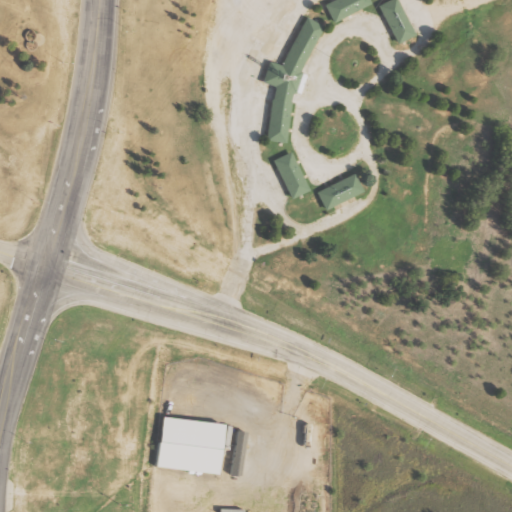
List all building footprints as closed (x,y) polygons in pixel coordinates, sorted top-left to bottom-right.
[(367,3),(365,0),(329,0),(320,5),(329,23),(367,3)] [(410,35),(394,0),(386,0),(375,5),(391,43),(410,35)] [(281,142),(287,101),(299,74),(297,73),(297,72),(319,26),(305,19),(281,70),(267,63),(260,80),(270,84),(262,139),(281,142)] [(285,198),(303,192),(289,151),(270,158),(285,198)] [(320,209),(359,192),(351,174),(312,191),(320,209)] [(165,415),(158,467),(224,475),(230,424),(165,415)]
